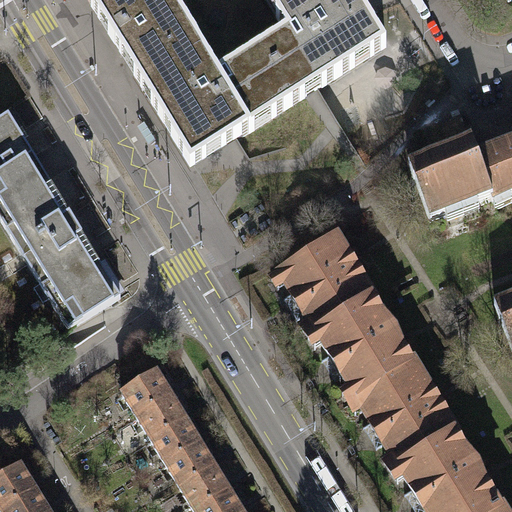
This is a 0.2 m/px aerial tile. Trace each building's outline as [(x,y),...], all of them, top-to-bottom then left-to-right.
[(85,0),(92,10),(108,0),(85,0)] [(135,80),(196,42),(170,0),(108,0),(92,10),(135,80)] [(264,0),(286,36),(255,55),(288,110),(312,96),(387,50),(356,0),(264,0)] [(229,20),(214,17),(211,29),(225,32),(229,20)] [(190,170),(288,110),(255,55),(218,78),(196,42),(135,80),(190,170)] [(0,220),(13,241),(65,209),(41,171),(9,118),(0,123),(0,220)] [(511,150),(479,163),(472,144),(457,150),(459,155),(430,167),(427,159),(409,166),(430,221),(490,198),(492,202),(511,194),(511,150)] [(24,260),(69,332),(121,300),(65,209),(13,241),(24,260)] [(348,257),(337,239),(283,272),(296,293),(291,297),(304,317),(308,314),(320,333),(364,305),(374,299),(364,283),(358,287),(342,260),(348,257)] [(511,298),(494,306),(511,352),(511,298)] [(375,323),(364,305),(320,333),(315,336),(355,400),(360,397),(404,370),(394,356),(401,350),(394,332),(381,320),(375,323)] [(413,365),(404,370),(360,397),(375,421),(371,423),(385,445),(388,443),(403,467),(448,440),(457,435),(447,418),(442,421),(425,394),(429,391),(413,365)] [(153,374),(118,395),(132,419),(167,397),(153,374)] [(167,397),(132,419),(147,443),(182,421),(167,397)] [(182,421),(147,443),(161,466),(196,445),(182,421)] [(458,455),(448,440),(403,467),(399,469),(425,511),(497,511),(501,510),(498,504),(490,509),(477,488),(483,482),(477,464),(463,452),(458,455)] [(196,445),(161,466),(176,490),(211,468),(196,445)] [(17,466),(0,476),(0,509),(31,490),(17,466)] [(211,468),(176,490),(189,511),(193,511),(226,492),(211,468)] [(44,511),(31,490),(0,509),(0,511),(44,511)] [(237,511),(226,492),(193,511),(237,511)]
